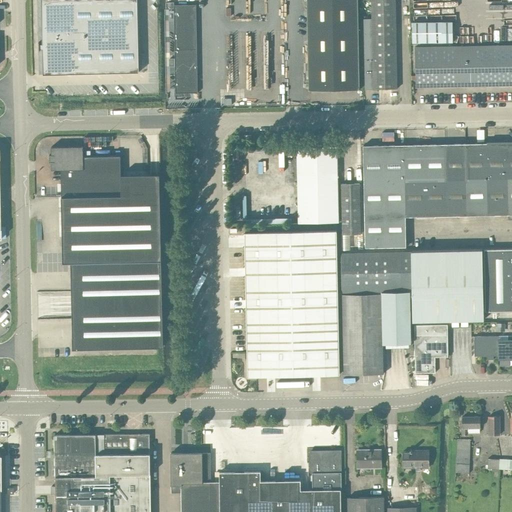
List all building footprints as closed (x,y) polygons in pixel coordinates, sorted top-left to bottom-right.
[(39,51),(39,49),(42,49),(43,75),(139,72),(136,0),(41,0),(42,44),(39,44),(39,42),(39,51)] [(306,0),(308,91),(359,90),(357,0),(306,0)] [(370,0),(371,18),(396,18),(395,0),(370,0)] [(175,93),(197,93),(196,5),(174,5),(175,93)] [(364,19),(365,59),(397,59),(396,18),(371,18),(371,19),(364,19)] [(452,22),(412,22),(412,43),(453,43),(452,22)] [(511,44),(455,46),(456,86),(511,85),(511,44)] [(415,87),(456,86),(455,46),(415,47),(415,87)] [(365,89),(372,89),(397,89),(397,59),(365,59),(365,89)] [(317,135),(317,143),(328,142),(328,134),(317,135)] [(406,247),(405,217),(404,181),(425,181),(445,180),(466,180),(467,216),(511,214),(511,142),(363,146),(365,248),(406,247)] [(63,197),(121,196),(121,176),(120,156),(83,156),(83,146),(51,147),(51,155),(49,155),(49,162),(51,162),(51,170),(61,170),(61,197),(63,197)] [(296,147),(298,223),(338,222),(337,146),(296,147)] [(121,196),(63,197),(63,243),(64,261),(107,260),(157,259),(157,258),(156,176),(155,176),(121,176),(121,196)] [(425,181),(426,217),(467,216),(466,180),(445,180),(425,181)] [(404,181),(405,217),(426,217),(425,181),(404,181)] [(342,234),(360,234),(359,183),(341,184),(342,234)] [(336,231),(244,233),(247,377),(339,375),(336,231)] [(511,249),(484,250),(485,311),(511,310),(511,249)] [(411,251),(412,321),(483,320),(483,311),(485,311),(484,250),(411,251)] [(383,374),(383,344),(408,344),(407,299),(410,299),(410,321),(412,321),(411,251),(341,252),(341,293),(371,292),(371,294),(342,294),(344,375),(383,374)] [(157,261),(71,263),(71,267),(73,347),(157,345),(158,345),(163,345),(162,261),(157,261)] [(435,357),(448,357),(447,325),(414,325),(415,373),(435,373),(435,357)] [(498,336),(474,336),(475,356),(487,356),(498,356),(498,340),(498,336)] [(498,340),(498,356),(498,360),(500,360),(500,366),(510,366),(509,360),(511,359),(511,339),(508,340),(498,340)] [(500,435),(499,418),(499,416),(488,417),(488,435),(500,435)] [(468,435),(468,433),(480,433),(480,428),(480,417),(462,417),(462,436),(468,435)] [(56,511),(150,511),(150,474),(150,434),(104,434),(104,454),(96,454),(96,434),(55,435),(55,455),(55,477),(56,477),(56,485),(53,485),(53,486),(52,486),(52,494),(56,494),(56,511)] [(456,457),(456,463),(455,473),(469,473),(470,464),(470,439),(457,439),(456,457)] [(357,468),(381,467),(381,450),(357,450),(357,468)] [(342,488),(341,451),(310,452),(310,473),(314,473),(314,488),(342,488)] [(421,452),(403,452),(403,468),(428,468),(428,451),(421,451),(421,452)] [(181,511),(340,511),(341,489),(301,490),(301,480),(265,481),(265,473),(260,472),(260,471),(219,472),(219,481),(211,481),(211,453),(189,453),(171,453),(172,493),(181,493),(181,511)] [(487,469),(511,471),(511,468),(511,459),(488,458),(487,469)] [(347,511),(384,511),(384,497),(347,497),(347,511)]
